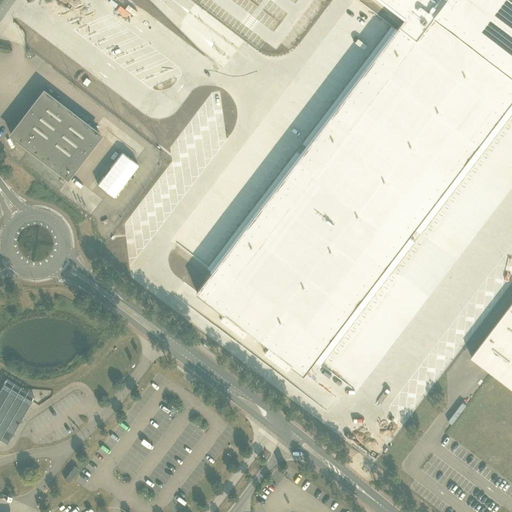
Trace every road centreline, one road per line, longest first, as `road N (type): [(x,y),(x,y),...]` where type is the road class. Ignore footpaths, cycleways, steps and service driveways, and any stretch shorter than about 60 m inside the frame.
road 1 (unknown): [(511,267),(410,397),(392,411),(357,410),(186,273),(175,236),(204,168)]
road 2 (tertiary): [(386,511),(162,336)]
road 3 (unknown): [(0,121),(14,144),(99,202),(136,156),(126,132)]
road 4 (unknown): [(208,157),(252,118),(328,0)]
road 5 (tertiary): [(48,270),(162,336)]
road 6 (tertiary): [(162,336),(64,249)]
road 7 (unknown): [(126,132),(20,56)]
